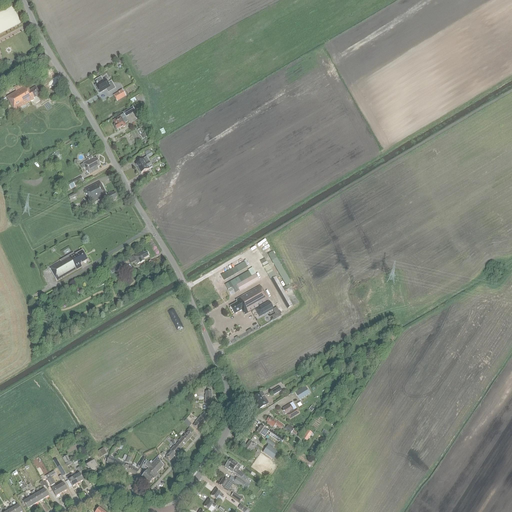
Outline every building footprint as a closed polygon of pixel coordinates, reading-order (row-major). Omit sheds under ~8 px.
[(105,80),(103,81),(101,77),(95,81),(97,83),(96,84),(96,85),(95,86),(99,93),(106,90),(108,93),(115,89),(111,82),(107,84),(105,80)] [(35,88),(30,91),(26,85),(6,97),(14,111),(35,100),(34,98),(39,95),(35,88)] [(122,90),(113,95),(117,102),(126,97),(122,90)] [(122,119),(125,117),(126,118),(129,116),(129,115),(135,112),(133,108),(127,111),(127,112),(121,116),(122,119)] [(117,131),(126,126),(125,123),(128,122),(125,117),(122,119),(121,117),(113,121),(115,125),(114,125),(117,131)] [(89,160),(83,164),(89,175),(99,170),(98,168),(100,166),(97,159),(95,160),(94,158),(92,159),(92,157),(88,159),(89,160)] [(152,167),(147,158),(146,157),(134,164),(140,174),(149,169),(152,167)] [(83,181),(81,177),(62,187),(65,193),(75,187),(74,185),(76,184),(76,185),(83,181)] [(108,194),(106,195),(99,182),(84,189),(92,204),(101,199),(104,205),(116,200),(115,199),(117,198),(115,192),(112,194),(112,192),(108,193),(108,194)] [(87,260),(82,251),(75,256),(73,253),(48,268),(49,269),(51,272),(57,282),(81,267),(80,265),(87,260)] [(144,254),(143,252),(133,257),(133,256),(128,259),(130,264),(135,262),(137,265),(139,264),(140,265),(144,262),(143,260),(149,257),(146,252),(144,254)] [(123,260),(117,264),(120,269),(126,266),(123,260)] [(244,262),(221,276),(223,280),(247,267),(244,262)] [(271,280),(276,277),(270,267),(265,270),(271,280)] [(249,272),(228,284),(230,288),(251,277),(249,272)] [(255,275),(236,285),(239,292),(259,281),(255,275)] [(293,306),(276,277),(270,280),(287,309),(293,306)] [(260,287),(235,300),(237,303),(230,307),(234,315),(241,311),(244,316),(255,309),(260,317),(273,310),(269,301),(268,302),(260,287)] [(281,391),(279,387),(271,391),(273,395),(281,391)] [(305,387),(296,392),(295,393),(299,401),(310,395),(305,387)] [(252,398),(254,402),(258,410),(266,405),(265,404),(267,403),(261,393),(252,398)] [(300,414),(296,408),(293,403),(290,405),(289,404),(282,408),(283,410),(282,411),(284,415),(286,414),(286,415),(289,420),(300,414)] [(201,416),(198,419),(203,424),(209,417),(204,414),(202,417),(201,416)] [(280,430),(282,426),(271,418),(270,419),(268,418),(266,422),(267,423),(267,424),(273,429),(275,426),(280,430)] [(203,424),(198,419),(195,423),(196,423),(193,426),(198,430),(203,424)] [(292,432),(294,429),(287,425),(284,430),(290,434),(292,432)] [(268,432),(260,426),(255,433),(265,440),(268,436),(266,435),(268,432)] [(282,437),(270,429),(268,432),(271,434),(269,436),(275,440),(276,439),(279,441),(282,437)] [(308,430),(302,438),(307,441),(312,433),(308,430)] [(185,434),(182,438),(187,442),(192,436),(191,435),(188,432),(185,435),(185,434)] [(179,442),(177,444),(181,448),(187,442),(182,438),(179,441),(179,442)] [(258,449),(257,447),(249,442),(246,446),(253,452),(255,450),(257,451),(253,456),(255,458),(260,451),(258,449)] [(174,447),(171,450),(176,454),(181,448),(177,444),(174,447)] [(250,456),(253,452),(246,446),(243,451),(250,456)] [(268,446),(263,453),(273,460),(278,453),(268,446)] [(176,454),(171,450),(168,453),(168,454),(166,457),(170,461),(176,454)] [(106,463),(114,466),(116,460),(112,458),(112,459),(108,457),(106,463)] [(97,471),(99,469),(93,459),(90,461),(91,462),(86,466),(88,470),(89,469),(93,475),(98,472),(97,471)] [(238,471),(240,468),(237,465),(238,464),(230,459),(227,463),(238,471)] [(120,462),(116,460),(114,466),(121,470),(124,464),(120,463),(120,462)] [(153,478),(157,473),(164,466),(157,460),(152,466),(150,464),(149,463),(147,462),(146,464),(144,465),(149,469),(141,477),(149,484),(154,479),(153,478)] [(238,471),(227,463),(224,468),(232,473),(239,477),(242,474),(238,471)] [(127,466),(124,464),(121,470),(129,473),(131,467),(127,465),(127,466)] [(57,468),(62,477),(66,475),(60,466),(57,468)] [(135,469),(131,467),(129,473),(136,476),(139,471),(135,469)] [(54,472),(46,477),(47,480),(51,487),(55,484),(51,477),(56,474),(54,472)] [(75,474),(73,476),(78,484),(83,481),(79,474),(76,476),(75,474)] [(78,484),(73,476),(71,477),(72,478),(68,481),(72,488),(78,484)] [(223,479),(218,485),(223,489),(228,491),(233,483),(225,478),(224,479),(223,479)] [(246,484),(237,478),(234,483),(243,489),(246,484)] [(22,484),(21,482),(18,483),(22,491),(26,488),(23,483),(22,484)] [(57,487),(61,494),(67,491),(63,484),(59,486),(58,485),(56,486),(57,487)] [(56,497),(61,494),(57,487),(54,489),(51,490),(56,497)] [(34,491),(31,492),(38,503),(43,500),(37,489),(36,490),(38,493),(36,495),(34,491)] [(38,489),(37,489),(43,500),(49,497),(44,489),(40,492),(38,489)] [(222,498),(224,496),(215,489),(210,496),(216,500),(219,496),(222,498)] [(26,496),(33,507),(38,503),(31,492),(30,493),(32,497),(30,498),(28,494),(26,496)] [(234,493),(231,497),(240,503),(243,499),(234,493)] [(27,510),(33,507),(26,496),(25,496),(27,500),(24,502),(22,498),(20,499),(22,504),(21,504),(23,507),(25,506),(27,510)] [(210,511),(211,511),(216,506),(213,504),(208,500),(203,506),(210,511)]
